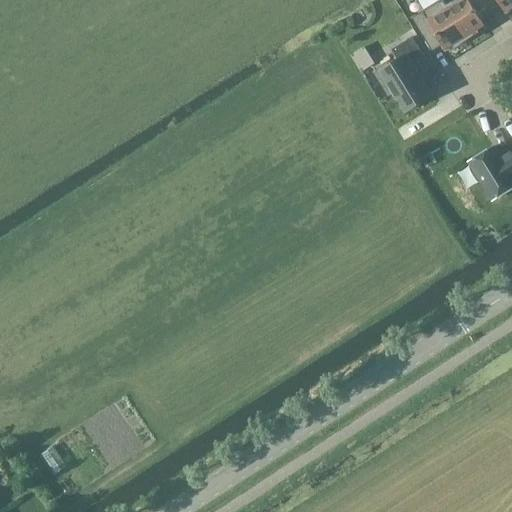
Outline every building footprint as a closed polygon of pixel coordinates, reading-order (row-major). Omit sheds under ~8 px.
[(467,40),(448,8),(442,0),(441,0),(422,12),(411,19),(432,52),(442,45),(446,51),(454,45),(455,47),(467,40)] [(481,21),(492,14),(483,0),(460,0),(448,8),(467,40),(478,32),(477,31),(484,26),(481,21)] [(511,0),(483,0),(492,14),(503,8),(506,13),(511,9),(511,0)] [(392,51),(398,61),(379,73),(405,114),(432,97),(415,71),(427,64),(412,39),(392,51)] [(493,147),(469,162),(488,193),(493,200),(505,193),(511,188),(511,149),(499,157),(493,147)]
